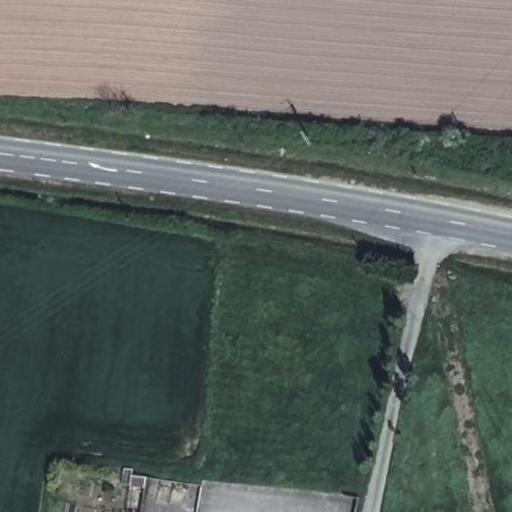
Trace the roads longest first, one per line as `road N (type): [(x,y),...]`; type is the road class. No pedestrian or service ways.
road 1 (secondary): [(0,161),(511,235)]
road 2 (unknown): [(419,221),(357,511)]
